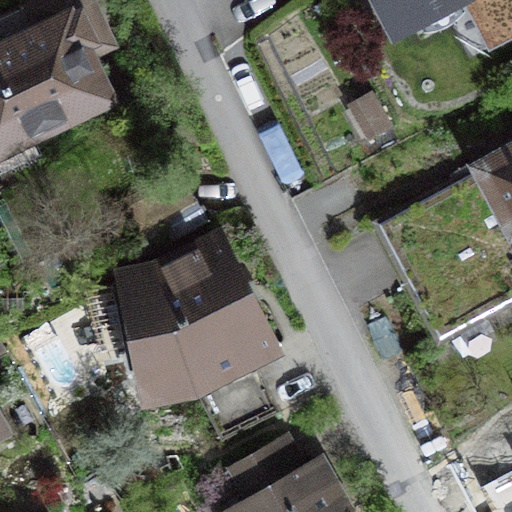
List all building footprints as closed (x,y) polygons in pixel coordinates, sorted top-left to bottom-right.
[(0,143),(114,93),(97,57),(120,47),(98,0),(26,0),(4,10),(15,35),(0,41),(0,143)] [(380,0),(397,33),(462,0),(380,0)] [(511,129),(467,153),(480,177),(507,230),(511,226),(511,129)] [(511,295),(511,239),(507,230),(480,177),(384,226),(439,333),(511,295)] [(177,268),(118,281),(138,396),(197,384),(280,346),(230,239),(177,268)] [(0,438),(14,431),(0,405),(0,438)] [(220,511),(355,511),(322,451),(218,508),(220,511)]
